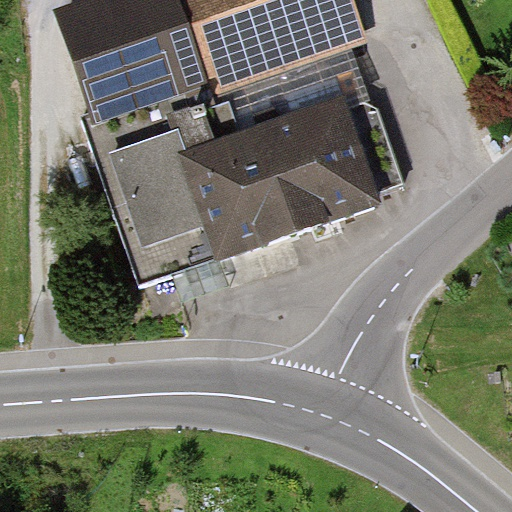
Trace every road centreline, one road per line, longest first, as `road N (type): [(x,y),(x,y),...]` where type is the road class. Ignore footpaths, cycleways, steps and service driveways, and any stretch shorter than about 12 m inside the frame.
road 1 (tertiary): [(0,406),(246,396),(322,415)]
road 2 (residential): [(322,415),(374,319),(411,274),(511,187)]
road 3 (tertiary): [(322,415),(365,431),(478,511)]
